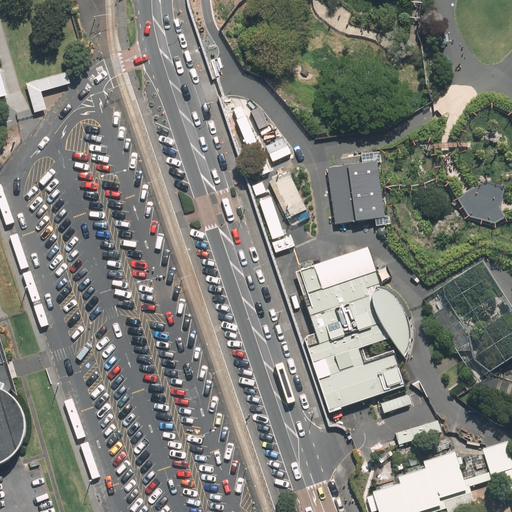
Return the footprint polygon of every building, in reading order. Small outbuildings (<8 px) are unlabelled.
[(41,50),(32,12),(7,18),(16,56),(41,50)] [(33,109),(34,113),(46,109),(41,91),(70,83),(67,71),(26,83),(33,109)] [(222,83),(225,93),(243,87),(240,78),(222,83)] [(277,140),(261,106),(253,101),(241,97),(232,101),(254,151),(261,148),(254,132),(261,129),(267,144),(277,140)] [(289,167),(283,148),(274,151),(280,170),(289,167)] [(329,170),(335,222),(384,216),(378,164),(329,170)] [(308,210),(289,172),(270,182),(289,220),(308,210)] [(474,188),(459,197),(469,215),(496,221),(506,214),(502,207),(500,205),(501,201),(502,197),(505,183),(487,179),(478,185),(474,188)] [(293,235),(273,242),(278,254),(298,247),(293,235)] [(423,253),(412,236),(394,247),(404,265),(423,253)] [(305,336),(330,413),(407,387),(395,350),(366,360),(361,346),(392,337),(406,356),(411,345),(411,331),(409,320),(407,310),(401,299),(395,291),(388,288),(383,285),(382,282),(371,246),(297,271),(317,332),(311,334),(305,336)] [(0,465),(6,464),(12,460),(17,456),(25,446),(30,434),(30,421),(27,408),(20,398),(12,370),(0,332),(0,465)] [(447,438),(433,442),(436,452),(450,448),(447,438)] [(491,476),(507,471),(508,475),(511,487),(511,447),(510,441),(483,449),(490,472),(491,476)] [(402,482),(375,491),(381,511),(439,511),(449,509),(447,501),(470,494),(468,487),(465,479),(456,451),(425,461),(428,467),(400,476),(402,482)] [(465,479),(468,487),(508,475),(507,471),(491,476),(490,472),(465,479)]
